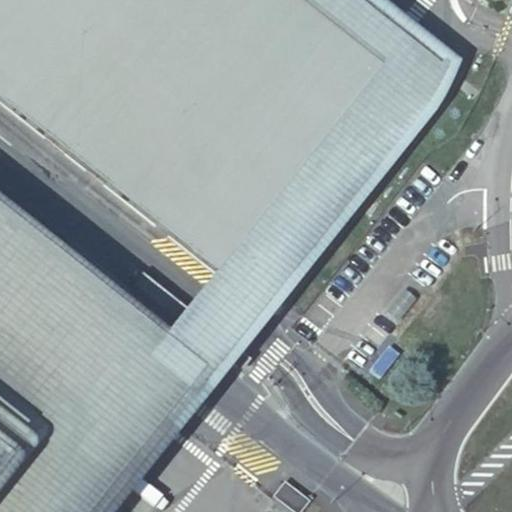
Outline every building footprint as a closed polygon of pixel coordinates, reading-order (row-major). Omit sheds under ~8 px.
[(426,77),(330,0),(0,0),(0,91),(256,296),(299,242),(288,233),(301,216),(313,225),(409,105),(426,77)] [(288,233),(299,242),(313,225),(301,216),(288,233)] [(175,390),(0,250),(0,511),(83,511),(151,427),(166,406),(175,390)] [(292,511),(304,499),(284,481),(271,496),(289,511),(292,511)] [(298,511),(308,502),(304,499),(292,511),(298,511)]
